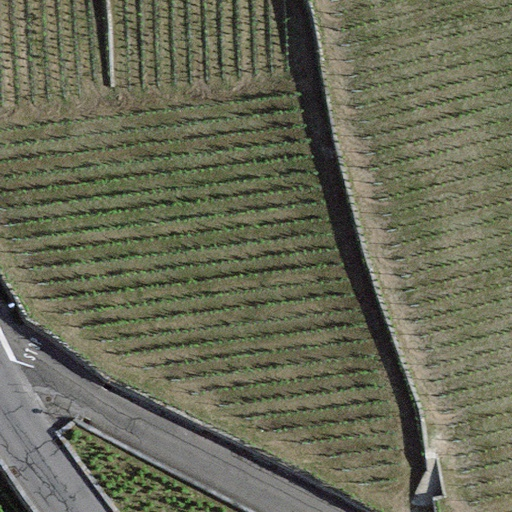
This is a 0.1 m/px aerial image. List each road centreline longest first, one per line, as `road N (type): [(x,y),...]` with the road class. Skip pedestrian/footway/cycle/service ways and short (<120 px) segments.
road 1 (unclassified): [(301,511),(37,368),(0,358)]
road 2 (tertiary): [(77,511),(0,397)]
